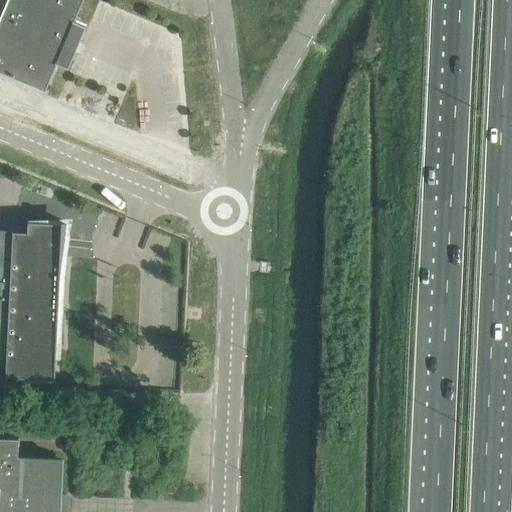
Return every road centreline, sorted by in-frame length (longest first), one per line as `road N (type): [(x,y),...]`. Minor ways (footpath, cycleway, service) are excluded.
road 1 (motorway): [(459,0),(436,511)]
road 2 (motorway): [(486,511),(502,144)]
road 3 (unclassified): [(223,511),(235,213)]
road 4 (unknown): [(135,248),(107,261),(96,282),(95,350),(102,356),(130,361),(152,338),(162,289),(150,257)]
road 5 (unclassified): [(0,126),(193,207),(235,213)]
road 6 (unclassified): [(238,164),(323,0)]
road 7 (unclassified): [(222,0),(238,164)]
road 8 (motorway): [(502,144),(509,0)]
